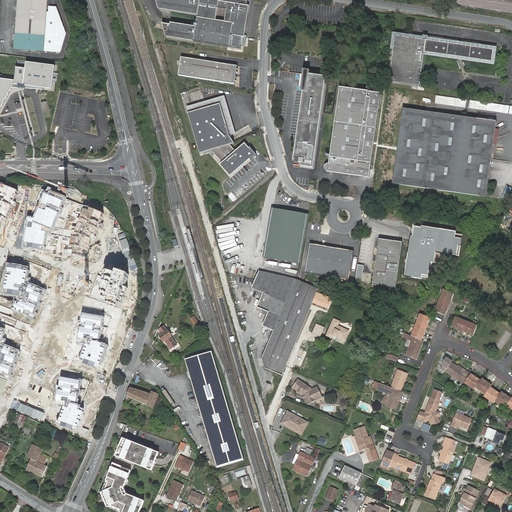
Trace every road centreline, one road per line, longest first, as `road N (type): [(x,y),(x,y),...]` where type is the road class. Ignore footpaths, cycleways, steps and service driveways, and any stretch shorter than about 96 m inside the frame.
road 1 (track): [(266,428),(145,0)]
road 2 (secondary): [(71,511),(152,296),(154,260),(133,169)]
road 3 (unclassified): [(285,0),(265,31),(262,109),(293,188),(338,204)]
road 4 (secondary): [(133,169),(89,0)]
road 5 (unclassified): [(511,26),(339,0)]
road 6 (residential): [(291,511),(266,428),(291,369)]
road 7 (secondary): [(133,169),(0,166)]
